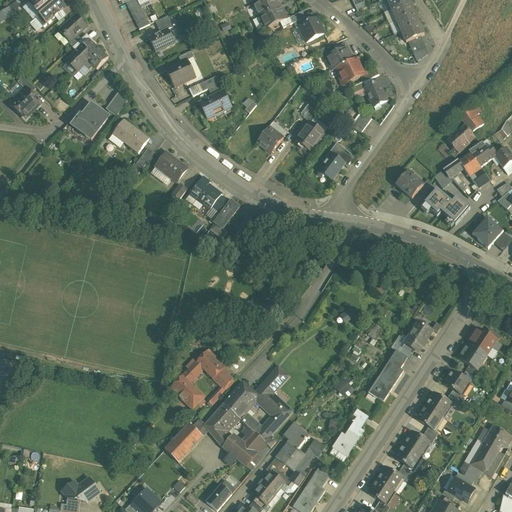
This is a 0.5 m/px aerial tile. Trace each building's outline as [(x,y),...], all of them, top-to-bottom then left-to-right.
[(33,0),(33,1),(31,3),(35,7),(33,9),(40,17),(40,18),(50,9),(48,7),(55,0),(33,0)] [(59,0),(55,0),(48,7),(50,9),(40,18),(40,17),(36,21),(43,29),(62,13),(66,10),(64,9),(62,5),(63,4),(59,0)] [(129,9),(140,4),(139,1),(138,0),(134,0),(127,4),(129,9)] [(265,0),(254,5),(260,18),(279,9),(278,5),(279,4),(277,0),(265,0)] [(408,0),(387,0),(392,11),(410,3),(408,0)] [(71,3),(64,9),(66,10),(62,13),(66,18),(76,9),(71,3)] [(365,3),(355,8),(358,13),(368,9),(365,3)] [(410,3),(392,11),(397,22),(415,14),(410,3)] [(132,15),(143,9),(140,4),(129,9),(132,15)] [(0,12),(0,24),(14,16),(9,7),(0,12)] [(134,20),(145,15),(143,9),(132,15),(134,20)] [(279,9),(260,18),(266,29),(268,30),(287,21),(284,13),(282,14),(279,9)] [(415,14),(397,22),(402,33),(420,25),(415,14)] [(137,26),(148,20),(145,15),(134,20),(137,26)] [(76,19),(61,33),(71,43),(77,37),(86,29),(76,19)] [(304,19),(294,24),(296,30),(299,28),(307,25),(304,19)] [(30,24),(36,33),(42,29),(35,20),(30,24)] [(140,31),(150,26),(148,20),(137,26),(140,31)] [(307,25),(299,28),(307,44),(325,35),(317,20),(307,25)] [(395,36),(402,33),(397,22),(390,25),(395,36)] [(420,25),(402,33),(406,44),(408,44),(422,38),(425,37),(420,25)] [(175,45),(168,31),(148,40),(155,54),(175,45)] [(73,49),(77,54),(78,53),(90,42),(90,43),(92,41),(87,36),(81,41),(73,49)] [(71,43),(69,45),(73,49),(81,41),(77,37),(71,43)] [(422,38),(408,44),(413,55),(425,50),(427,50),(422,38)] [(90,42),(78,53),(77,54),(69,62),(79,72),(84,66),(88,70),(91,66),(84,59),(95,48),(90,43),(90,42)] [(108,59),(95,48),(84,59),(91,66),(97,71),(108,59)] [(345,49),(326,58),(333,72),(336,71),(352,63),(345,49)] [(425,50),(413,55),(416,61),(428,56),(425,50)] [(192,59),(190,53),(178,59),(180,64),(186,61),(187,62),(192,59)] [(352,63),(336,71),(343,86),(361,78),(365,76),(357,60),(352,63)] [(180,64),(165,72),(173,89),(195,79),(187,62),(186,61),(180,64)] [(376,71),(361,78),(364,84),(379,77),(376,71)] [(216,77),(198,86),(202,94),(207,92),(220,85),(216,77)] [(36,90),(23,78),(18,83),(25,91),(26,90),(31,95),(36,90)] [(366,89),(364,90),(364,91),(373,109),(374,109),(375,111),(381,108),(380,107),(381,107),(380,106),(388,102),(379,83),(366,89)] [(364,84),(351,90),(353,96),(364,91),(364,90),(366,89),(364,84)] [(220,85),(207,92),(211,98),(223,92),(220,85)] [(25,91),(11,105),(26,119),(40,105),(31,95),(26,90),(25,91)] [(211,98),(198,104),(204,117),(212,113),(215,119),(232,110),(223,92),(211,98)] [(55,102),(63,112),(73,103),(64,94),(55,102)] [(118,96),(107,110),(117,118),(128,103),(118,96)] [(252,102),(245,110),(250,115),(257,106),(252,102)] [(320,102),(315,109),(319,112),(324,106),(320,102)] [(309,105),(301,116),(306,120),(314,109),(309,105)] [(471,107),(460,115),(464,120),(473,132),(484,124),(477,116),(481,113),(475,105),(472,108),(471,107)] [(91,106),(82,118),(80,116),(72,127),(91,142),(108,120),(101,115),(102,113),(91,106)] [(314,109),(306,120),(311,123),(312,123),(319,112),(315,109),(314,109)] [(371,120),(363,114),(359,119),(367,125),(371,120)] [(464,120),(460,115),(455,119),(456,120),(453,122),(456,126),(464,120)] [(367,125),(359,119),(356,124),(364,130),(367,125)] [(124,122),(113,136),(139,155),(149,141),(124,122)] [(312,123),(311,123),(296,142),(311,153),(326,134),(312,123)] [(364,130),(356,124),(352,128),(360,135),(364,130)] [(466,128),(448,143),(454,150),(459,155),(469,146),(468,145),(475,139),(466,128)] [(277,135),(269,129),(257,144),(270,154),(276,147),(277,148),(283,139),(282,139),(281,140),(276,136),(277,135)] [(495,154),(486,142),(482,145),(491,157),(495,154)] [(491,157),(482,145),(469,153),(471,155),(480,169),(493,160),(491,157)] [(444,146),(439,150),(445,157),(450,154),(450,153),(444,146)] [(335,150),(331,155),(329,154),(324,161),(326,162),(319,172),(320,172),(318,175),(322,178),(325,176),(332,181),(344,165),(347,167),(355,157),(344,149),(341,154),(335,150)] [(503,151),(502,149),(495,154),(491,157),(493,160),(495,158),(501,166),(507,161),(510,166),(511,164),(511,156),(506,149),(503,151)] [(149,150),(139,162),(145,166),(154,154),(149,150)] [(459,155),(454,150),(450,153),(450,154),(455,158),(459,155)] [(185,169),(166,154),(155,169),(174,183),(185,169)] [(460,163),(460,164),(465,172),(469,177),(480,169),(471,155),(460,163)] [(442,191),(453,181),(465,172),(460,164),(460,163),(458,161),(437,176),(435,181),(442,191)] [(507,161),(501,166),(504,171),(510,166),(507,161)] [(490,181),(482,170),(471,179),(478,189),(490,181)] [(422,187),(408,174),(397,186),(413,200),(420,192),(424,188),(422,187)] [(210,184),(204,179),(187,202),(195,208),(199,203),(210,212),(212,210),(220,199),(222,197),(209,187),(210,184)] [(427,181),(422,187),(424,188),(420,192),(425,196),(431,185),(427,181)] [(511,190),(508,184),(497,191),(503,199),(508,194),(511,190)] [(437,220),(441,214),(455,227),(470,210),(457,198),(452,204),(437,190),(422,207),(437,220)] [(498,203),(507,212),(511,206),(511,203),(511,201),(511,197),(508,194),(503,199),(498,203)] [(228,205),(220,199),(212,210),(220,216),(228,205)] [(231,203),(220,218),(228,224),(235,214),(233,212),(237,207),(231,203)] [(251,219),(247,216),(237,231),(242,234),(251,219)] [(228,224),(220,218),(215,226),(223,231),(228,224)] [(472,238),(488,252),(495,243),(503,234),(487,221),(472,238)] [(223,231),(215,226),(210,232),(222,241),(227,234),(223,231)] [(503,234),(495,243),(504,250),(511,241),(503,234)] [(343,324),(355,317),(351,309),(338,315),(343,324)] [(436,333),(441,327),(436,323),(432,330),(436,333)] [(419,324),(406,344),(416,351),(419,353),(432,333),(419,324)] [(497,343),(477,329),(472,337),(492,350),(497,343)] [(492,350),(472,337),(467,344),(487,358),(492,350)] [(416,351),(406,344),(402,349),(412,356),(416,351)] [(487,358),(467,344),(457,360),(468,368),(477,374),(477,373),(487,358)] [(224,368),(208,352),(198,362),(203,368),(218,383),(226,376),(221,371),(224,368)] [(404,364),(393,357),(389,362),(393,365),(400,370),(404,364)] [(198,362),(188,372),(193,377),(203,368),(198,362)] [(400,370),(393,365),(382,381),(379,379),(369,393),(383,402),(404,372),(400,370)] [(263,407),(269,413),(282,400),(276,393),(291,378),(280,367),(253,394),(258,399),(257,401),(263,407)] [(477,374),(468,368),(465,373),(476,379),(479,374),(477,373),(477,374)] [(188,372),(171,389),(192,411),(203,400),(186,384),(193,377),(188,372)] [(469,384),(452,373),(443,387),(452,393),(460,398),(461,397),(469,384)] [(344,375),(334,386),(347,398),(355,390),(350,385),(352,382),(344,375)] [(226,376),(218,383),(223,388),(224,388),(231,381),(226,376)] [(469,384),(461,397),(463,398),(471,385),(469,384)] [(253,394),(243,385),(224,405),(239,420),(257,401),(258,399),(253,394)] [(223,388),(207,404),(209,406),(226,390),(224,388),(223,388)] [(460,398),(452,393),(449,397),(459,404),(463,398),(461,397),(460,398)] [(446,403),(434,395),(426,408),(442,419),(450,407),(451,406),(446,403)] [(459,404),(449,397),(446,403),(451,406),(450,407),(455,410),(459,404)] [(282,400),(269,413),(263,407),(258,413),(263,418),(258,423),(274,437),(281,429),(294,412),(282,400)] [(511,412),(511,405),(507,402),(505,401),(502,406),(511,412)] [(224,405),(205,428),(223,449),(231,439),(224,431),(231,423),(234,426),(239,420),(224,405)] [(426,408),(416,422),(428,429),(433,433),(434,432),(442,419),(426,408)] [(368,419),(357,412),(354,416),(358,418),(365,423),(368,419)] [(258,423),(252,417),(245,425),(248,428),(266,445),(274,437),(258,423)] [(358,418),(346,437),(342,434),(333,449),(347,458),(364,432),(361,430),(365,423),(358,418)] [(294,424),(284,436),(289,441),(297,431),(298,432),(300,429),(294,424)] [(189,425),(165,451),(178,463),(202,437),(189,425)] [(506,435),(493,427),(484,444),(497,451),(500,445),(506,435)] [(266,445),(248,428),(242,435),(250,441),(246,446),(257,456),(266,445)] [(433,433),(428,429),(425,434),(435,441),(439,435),(434,432),(433,433)] [(289,441),(288,443),(298,450),(306,439),(298,432),(297,431),(289,441)] [(422,439),(412,433),(404,446),(420,457),(429,445),(429,444),(422,439)] [(435,441),(425,434),(422,439),(429,444),(429,445),(431,447),(435,441)] [(511,438),(506,435),(500,445),(506,449),(511,439),(511,438)] [(478,440),(465,462),(470,465),(471,466),(484,444),(478,440)] [(298,450),(288,443),(276,459),(285,466),(285,465),(296,473),(290,482),(292,484),(294,485),(298,488),(304,479),(300,476),(314,456),(318,459),(325,449),(316,441),(305,456),(298,450)] [(246,446),(240,442),(233,447),(228,453),(247,468),(257,456),(246,446)] [(497,451),(484,444),(471,466),(482,473),(484,473),(497,451)] [(420,457),(404,446),(395,460),(404,466),(412,471),(412,470),(420,457)] [(16,457),(25,457),(25,448),(11,448),(10,463),(16,463),(16,457)] [(471,466),(470,465),(466,471),(479,479),(482,473),(471,466)] [(412,471),(404,466),(401,471),(411,478),(415,472),(412,470),(412,471)] [(398,476),(386,468),(377,482),(394,493),(403,480),(403,479),(398,476)] [(330,478),(318,471),(315,475),(326,483),(330,478)] [(411,478),(401,471),(398,476),(403,479),(403,480),(407,483),(411,478)] [(479,479),(466,471),(463,477),(474,483),(476,484),(479,479)] [(290,482),(279,472),(275,477),(285,485),(284,486),(288,489),(292,484),(290,482)] [(471,489),(474,483),(463,477),(458,474),(455,479),(471,489)] [(272,475),(254,496),(257,499),(266,507),(267,506),(284,486),(285,485),(275,477),(272,475)] [(318,478),(307,496),(303,493),(294,508),(299,511),(311,511),(325,491),(322,489),(326,483),(315,475),(315,476),(318,478)] [(221,487),(206,503),(216,511),(217,511),(240,486),(230,477),(221,487)] [(467,504),(475,491),(471,489),(455,479),(448,492),(448,493),(456,497),(467,504)] [(90,480),(74,491),(70,486),(62,492),(67,500),(67,501),(80,503),(84,503),(91,498),(93,500),(101,494),(90,480)] [(394,493),(377,482),(368,495),(380,503),(385,506),(385,505),(394,493)] [(511,511),(511,486),(505,496),(509,498),(503,509),(508,511),(511,511)] [(138,511),(155,511),(162,505),(147,491),(133,507),(138,511)] [(445,498),(453,503),(456,497),(448,493),(448,492),(446,491),(442,497),(445,498)] [(190,495),(187,499),(195,506),(199,502),(190,495)] [(453,503),(445,498),(442,503),(456,511),(457,511),(461,507),(453,503)] [(266,507),(257,499),(253,503),(263,511),(267,506),(266,507)] [(78,511),(80,503),(67,501),(67,506),(62,505),(60,511),(78,511)] [(456,511),(442,503),(439,502),(434,511),(435,511),(456,511)] [(262,511),(263,511),(253,503),(248,509),(250,511),(251,511),(253,510),(254,511),(262,511)] [(388,511),(390,509),(385,505),(385,506),(380,503),(376,508),(382,511),(388,511)]
